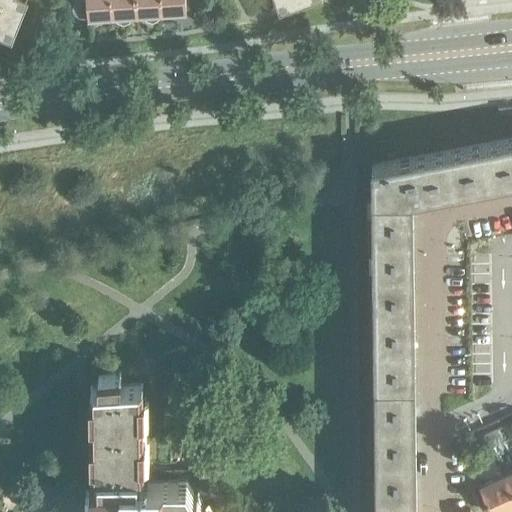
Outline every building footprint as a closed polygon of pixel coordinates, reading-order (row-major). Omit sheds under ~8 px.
[(0,0),(0,25),(9,29),(21,0),(0,0)] [(113,15),(112,0),(71,0),(71,1),(71,18),(113,15)] [(112,0),(113,15),(137,13),(136,0),(112,0)] [(161,12),(160,0),(136,0),(137,13),(161,12)] [(160,0),(161,12),(186,10),(184,0),(160,0)] [(511,176),(511,136),(372,163),(376,511),(415,511),(411,196),(511,176)] [(511,274),(473,292),(511,376),(511,274)] [(121,383),(121,371),(98,371),(98,383),(91,383),(92,492),(88,492),(86,493),(81,494),(77,496),(73,498),(70,500),(68,502),(66,504),(62,507),(60,509),(57,511),(208,511),(196,492),(194,493),(185,478),(140,479),(140,471),(142,471),(141,383),(121,383)] [(487,432),(492,444),(504,439),(498,427),(487,432)] [(481,449),(492,444),(487,432),(476,437),(481,449)] [(501,511),(511,507),(511,488),(505,474),(480,485),(492,511),(501,511)]
